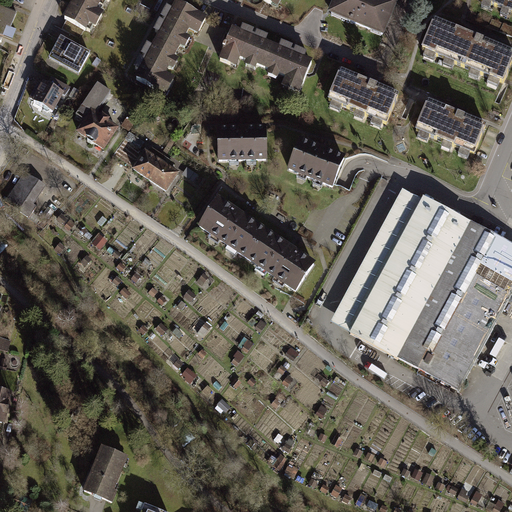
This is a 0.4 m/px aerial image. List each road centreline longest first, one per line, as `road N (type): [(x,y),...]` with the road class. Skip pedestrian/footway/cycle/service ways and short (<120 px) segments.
road 1 (residential): [(5,125),(511,478)]
road 2 (residential): [(210,0),(379,72)]
road 3 (residential): [(5,125),(53,0)]
